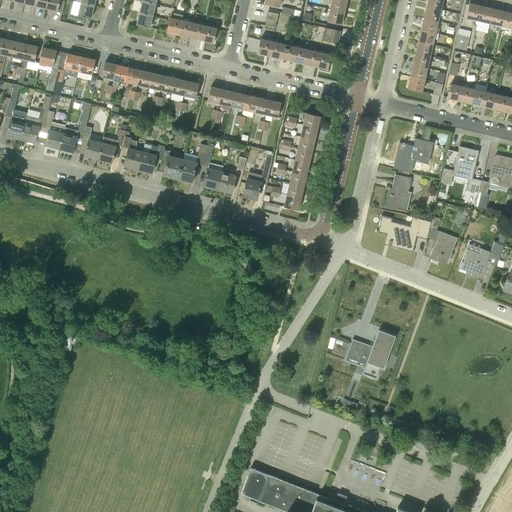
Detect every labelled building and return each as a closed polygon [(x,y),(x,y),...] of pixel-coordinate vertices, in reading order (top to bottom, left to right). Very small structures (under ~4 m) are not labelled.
[(46,9),(48,0),(36,0),(36,6),(46,9)] [(63,10),(65,1),(61,0),(60,0),(48,0),(46,9),(58,11),(58,9),(63,10)] [(331,0),(330,9),(344,12),(347,1),(344,0),(331,0)] [(427,0),(426,6),(441,9),(443,0),(427,0)] [(140,12),(153,16),(156,4),(143,1),(140,12)] [(94,6),(81,3),(78,16),(91,19),(94,6)] [(466,18),(478,21),(481,6),(469,3),(466,18)] [(424,18),(438,21),(441,9),(426,6),(424,18)] [(478,21),(490,23),(493,8),(481,6),(478,21)] [(291,15),(294,16),(295,9),(283,7),(282,13),(291,15)] [(490,23),(501,26),(505,11),(493,8),(490,23)] [(330,9),(327,21),(342,24),(344,12),(330,9)] [(267,18),(277,21),(279,14),(268,11),(267,18)] [(501,26),(511,28),(511,12),(505,11),(501,26)] [(153,16),(140,12),(137,25),(150,28),(153,16)] [(166,32),(179,35),(182,20),(170,17),(166,32)] [(265,25),(276,28),(277,21),(267,18),(265,25)] [(421,30),(435,33),(438,21),(424,18),(421,30)] [(179,35),(190,37),(194,23),(182,20),(179,35)] [(190,37),(202,40),(205,25),(194,23),(190,37)] [(205,25),(202,40),(214,43),(217,28),(205,25)] [(341,31),(325,28),(322,40),(338,43),(341,31)] [(418,41),(433,45),(435,33),(421,30),(418,41)] [(456,48),(462,49),(464,39),(458,37),(456,48)] [(257,53),(269,56),(273,41),(261,38),(257,53)] [(0,70),(2,71),(4,63),(6,56),(12,58),(15,41),(4,39),(1,55),(0,58),(0,70)] [(12,58),(23,60),(27,44),(15,41),(12,58)] [(269,56),(281,58),(284,44),(273,41),(269,56)] [(415,53),(430,56),(433,45),(418,41),(415,53)] [(27,44),(23,60),(28,61),(34,63),(38,46),(27,44)] [(281,58),(293,61),(296,47),(284,44),(281,58)] [(293,61),(304,64),(307,49),(296,47),(293,61)] [(54,88),(58,70),(53,69),(57,51),(43,48),(38,68),(51,71),(47,86),(54,88)] [(304,64),(316,67),(319,52),(307,49),(304,64)] [(68,53),(64,68),(64,70),(58,69),(58,70),(54,88),(52,93),(60,95),(64,74),(77,76),(78,72),(82,54),(74,52),(74,55),(68,53)] [(319,52),(316,67),(328,69),(331,55),(319,52)] [(413,64),(427,68),(430,56),(415,53),(413,64)] [(78,72),(92,75),(96,60),(89,58),(90,56),(82,54),(78,72)] [(457,73),(461,63),(453,61),(450,71),(457,73)] [(102,77),(113,80),(117,65),(105,62),(102,77)] [(410,76),(425,79),(427,68),(413,64),(410,76)] [(117,65),(113,80),(112,86),(110,94),(115,95),(118,81),(125,82),(129,67),(117,65)] [(125,82),(137,85),(140,70),(129,67),(125,82)] [(137,85),(149,88),(152,73),(140,70),(137,85)] [(149,88),(160,91),(164,76),(152,73),(149,88)] [(89,89),(94,90),(97,78),(91,76),(89,89)] [(160,91),(172,93),(176,78),(164,76),(160,91)] [(425,79),(410,76),(407,88),(422,92),(425,79)] [(172,93),(184,96),(187,81),(176,78),(172,93)] [(184,96),(196,99),(199,84),(187,81),(184,96)] [(447,98),(460,101),(463,86),(451,83),(447,98)] [(432,94),(440,96),(442,86),(435,84),(432,94)] [(207,101),(219,104),(223,89),(211,86),(207,101)] [(460,101),(471,103),(474,88),(463,86),(460,101)] [(471,103),(482,106),(486,91),(474,88),(471,103)] [(219,104),(231,107),(234,92),(223,89),(219,104)] [(482,106),(494,109),(498,94),(486,91),(482,106)] [(231,107),(243,110),(246,95),(234,92),(231,107)] [(494,109),(506,111),(509,97),(498,94),(494,109)] [(46,95),(42,109),(48,110),(52,96),(46,95)] [(243,110),(255,113),(258,97),(246,95),(243,110)] [(0,108),(0,117),(0,116),(0,115),(6,116),(11,98),(5,97),(1,109),(0,108)] [(255,113),(261,114),(266,115),(270,100),(258,97),(255,113)] [(7,135),(21,139),(26,116),(13,113),(16,100),(11,98),(6,116),(11,117),(7,135)] [(266,115),(278,118),(282,103),(270,100),(266,115)] [(77,134),(84,136),(86,126),(89,114),(91,104),(83,102),(81,109),(83,109),(78,131),(65,127),(59,148),(73,152),(77,134)] [(182,102),(180,111),(177,124),(193,128),(194,123),(183,121),(187,103),(182,102)] [(27,115),(26,116),(21,139),(35,142),(39,124),(44,126),(48,110),(41,109),(40,112),(28,109),(27,115)] [(59,148),(65,127),(65,126),(52,122),(54,112),(48,110),(44,126),(50,127),(46,145),(59,148)] [(303,125),(318,128),(321,116),(306,113),(303,125)] [(117,144),(123,146),(125,136),(127,131),(126,131),(128,125),(122,124),(121,129),(120,129),(118,140),(104,137),(102,142),(99,158),(112,162),(117,144)] [(301,136),(315,140),(318,128),(303,125),(301,136)] [(99,158),(102,142),(90,139),(91,133),(92,127),(86,126),(84,136),(80,148),(86,150),(85,155),(99,158)] [(138,168),(143,151),(135,149),(137,141),(131,140),(132,138),(125,136),(123,146),(123,147),(129,148),(125,165),(138,168)] [(298,148),(312,151),(315,140),(301,136),(298,148)] [(408,158),(429,163),(433,143),(415,138),(414,146),(400,143),(393,168),(405,170),(408,158)] [(162,160),(164,148),(165,146),(158,144),(158,147),(152,145),(150,153),(143,151),(138,168),(152,172),(155,158),(162,160)] [(206,153),(208,145),(201,144),(196,162),(197,162),(197,163),(203,165),(206,153)] [(208,145),(206,153),(203,165),(209,166),(212,154),(214,147),(208,145)] [(482,180),(472,178),(479,151),(459,146),(454,169),(445,168),(442,181),(452,184),(454,176),(468,180),(466,190),(479,193),(479,192),(482,180)] [(163,175),(177,179),(183,158),(170,155),(171,150),(164,148),(162,160),(159,168),(164,169),(163,175)] [(295,160),(310,163),(312,151),(298,148),(295,160)] [(261,179),(268,181),(272,156),(267,155),(261,179)] [(495,155),(490,178),(497,179),(496,185),(510,188),(511,179),(511,160),(504,159),(505,157),(495,155)] [(244,170),(245,165),(247,158),(240,156),(237,169),(244,171),(244,170)] [(192,182),(197,163),(197,162),(196,162),(183,158),(177,179),(192,182)] [(292,171),(307,175),(310,163),(295,160),(292,171)] [(0,162),(0,177),(22,183),(26,169),(0,162)] [(203,186),(217,189),(222,171),(208,167),(203,186)] [(222,171),(217,189),(231,193),(237,171),(230,169),(229,173),(222,171)] [(290,183),(304,186),(307,175),(292,171),(290,183)] [(388,205),(407,210),(411,192),(408,191),(412,178),(395,174),(388,205)] [(262,181),(247,177),(243,196),(257,199),(258,192),(259,193),(262,181)] [(489,183),(490,182),(489,182),(482,180),(479,192),(487,194),(489,183)] [(287,195),(301,198),(304,186),(290,183),(287,195)] [(301,198),(287,195),(284,207),(299,210),(301,198)] [(408,215),(406,222),(382,216),(378,231),(391,235),(389,245),(412,251),(416,237),(427,240),(431,228),(432,222),(431,222),(408,215)] [(431,228),(437,230),(441,219),(433,216),(431,222),(432,222),(431,228)] [(457,238),(440,231),(429,258),(432,259),(431,261),(438,264),(438,262),(447,265),(457,238)] [(495,266),(503,245),(506,237),(500,235),(497,243),(495,242),(490,252),(469,243),(459,268),(472,273),(471,274),(484,279),(490,264),(495,266)] [(395,336),(379,329),(372,346),(352,339),(345,360),(357,365),(359,359),(367,362),(362,373),(376,378),(380,367),(384,368),(395,336)] [(369,452),(365,462),(384,469),(388,459),(369,452)] [(287,511),(409,511),(398,508),(395,511),(352,511),(332,504),(334,500),(251,467),(241,493),(287,511)] [(337,500),(346,501),(347,492),(338,491),(337,500)]
